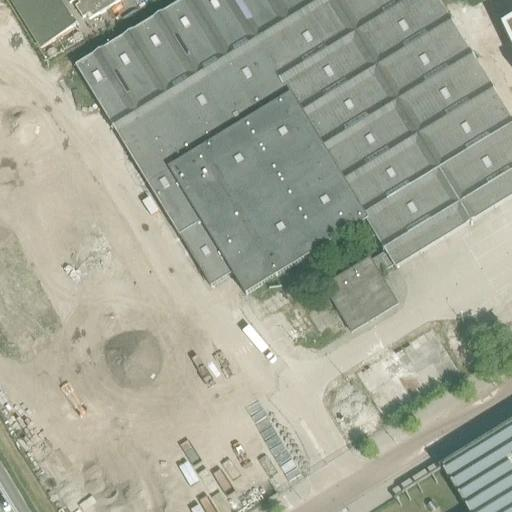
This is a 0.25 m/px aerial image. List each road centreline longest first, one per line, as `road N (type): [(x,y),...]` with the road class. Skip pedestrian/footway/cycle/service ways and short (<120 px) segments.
road 1 (unknown): [(348,493),(53,65)]
road 2 (unclassified): [(318,511),(511,392)]
